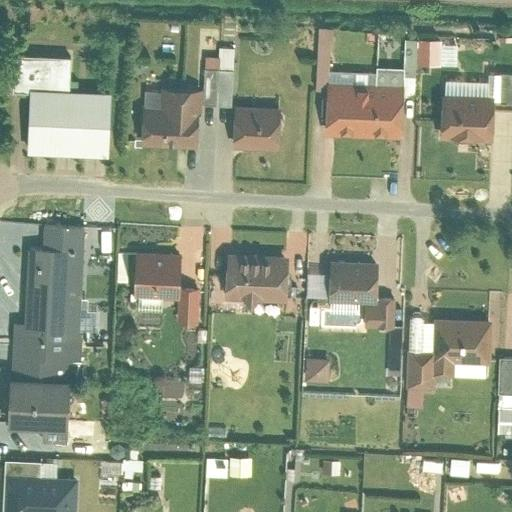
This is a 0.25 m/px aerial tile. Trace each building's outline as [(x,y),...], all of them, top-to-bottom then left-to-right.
[(332,24),(318,24),(316,87),(329,87),(328,134),(401,135),(402,69),(331,68),(332,24)] [(448,36),(412,34),(410,71),(424,72),(425,60),(447,61),(448,36)] [(209,52),(207,99),(235,100),(237,43),(221,43),(221,53),(209,52)] [(23,50),(22,87),(40,87),(38,149),(119,152),(122,86),(80,85),(82,52),(23,50)] [(487,69),(486,79),(442,77),(439,136),(492,139),(494,100),(509,101),(511,70),(487,69)] [(139,106),(138,139),(198,141),(200,83),(163,81),(162,107),(139,106)] [(237,101),(235,145),(283,147),(285,104),(237,101)] [(14,319),(8,422),(48,424),(47,437),(75,438),(78,377),(71,376),(72,358),(77,358),(84,225),(44,223),(43,245),(29,245),(25,319),(14,319)] [(180,249),(135,247),(133,295),(175,297),(174,323),(196,324),(198,287),(178,286),(180,249)] [(228,251),(226,295),(287,298),(289,254),(228,251)] [(315,267),(314,294),(373,297),(372,322),(397,323),(399,292),(386,292),(388,257),(339,255),(338,268),(315,267)] [(441,313),(411,312),(407,403),(427,404),(428,383),(444,384),(444,373),(462,373),(463,358),(500,360),(502,316),(441,313)] [(315,352),(313,375),(337,377),(339,353),(315,352)] [(511,353),(504,353),(502,427),(511,427),(511,353)] [(341,412),(342,424),(359,424),(358,411),(341,412)] [(427,453),(425,466),(446,469),(448,456),(427,453)] [(233,473),(255,473),(255,454),(233,454),(233,473)] [(455,454),(454,471),(474,473),(475,456),(455,454)] [(231,473),(232,455),(210,455),(210,473),(231,473)] [(78,511),(80,478),(9,475),(7,511),(78,511)]
